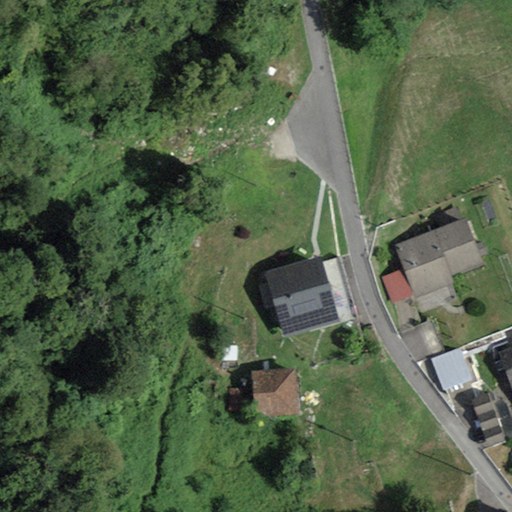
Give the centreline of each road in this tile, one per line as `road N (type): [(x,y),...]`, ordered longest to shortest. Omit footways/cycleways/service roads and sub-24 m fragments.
road 1 (residential): [(511,503),(394,347),(352,222)]
road 2 (unclassified): [(352,222),(311,0)]
